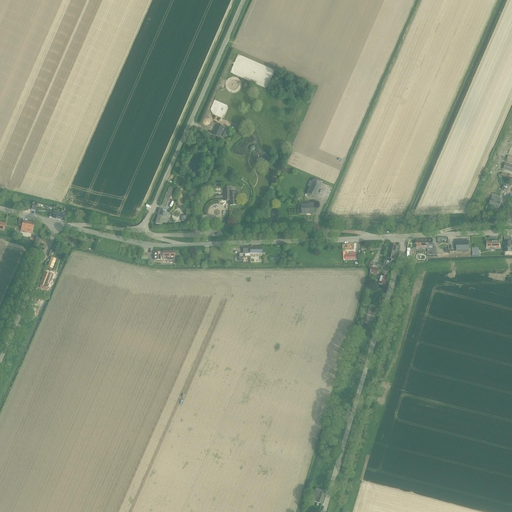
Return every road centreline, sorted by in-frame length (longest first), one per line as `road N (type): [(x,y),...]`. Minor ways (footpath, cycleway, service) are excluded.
road 1 (track): [(294,511),(362,270),(159,270),(72,252),(0,418)]
road 2 (track): [(347,511),(420,270),(511,263)]
road 3 (unclassified): [(322,511),(402,236)]
road 4 (unclassified): [(141,231),(243,0)]
road 5 (unclassified): [(185,245),(402,236)]
road 6 (track): [(414,0),(329,186)]
road 7 (unclassified): [(0,360),(57,223)]
